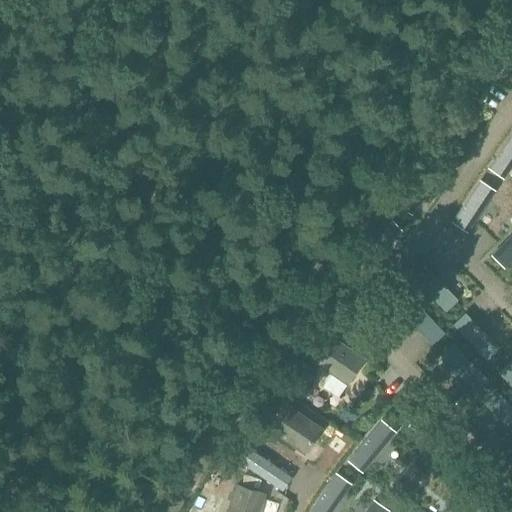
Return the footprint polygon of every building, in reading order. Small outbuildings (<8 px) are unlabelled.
[(511,26),(505,22),(478,67),(494,77),(511,45),(511,26)] [(446,119),(430,144),(446,154),(462,129),(446,119)] [(511,130),(487,167),(502,177),(511,162),(511,130)] [(483,176),(455,217),(470,227),(498,186),(483,176)] [(409,179),(394,205),(410,215),(425,189),(409,179)] [(388,217),(367,238),(380,251),(401,231),(388,217)] [(511,233),(491,255),(503,268),(511,258),(511,233)] [(421,266),(410,277),(444,312),(456,300),(421,266)] [(409,298),(397,310),(431,345),(442,334),(409,298)] [(463,314),(452,326),(486,361),(498,349),(463,314)] [(324,333),(307,359),(347,385),(363,360),(324,333)] [(452,345),(440,356),(474,391),(485,380),(452,345)] [(511,365),(509,362),(497,374),(511,388),(511,365)] [(304,372),(291,395),(301,400),(314,378),(304,372)] [(511,410),(495,393),(483,404),(511,433),(511,410)] [(281,403),(264,428),(304,455),(321,429),(281,403)] [(419,414),(407,427),(445,462),(458,448),(419,414)] [(378,422),(345,462),(359,473),(392,434),(378,422)] [(249,450),(240,463),(281,491),(290,478),(249,450)] [(333,475),(307,511),(329,511),(349,485),(333,475)] [(469,475),(455,490),(479,511),(507,511),(509,510),(469,475)] [(236,485),(226,511),(258,511),(264,495),(236,485)] [(386,511),(371,501),(363,511),(386,511)]
